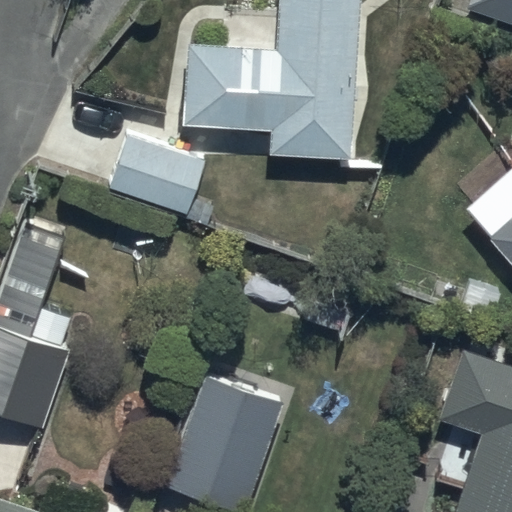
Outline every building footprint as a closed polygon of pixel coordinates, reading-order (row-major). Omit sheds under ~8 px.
[(350,149),(355,0),(270,0),(269,35),(185,32),(181,114),(267,117),(266,146),(350,149)] [(511,0),(479,0),(511,12),(511,0)] [(202,154),(123,125),(104,175),(183,205),(202,154)] [(511,202),(485,227),(511,257),(511,202)] [(62,227),(20,213),(0,272),(0,406),(39,420),(67,339),(57,336),(66,309),(37,299),(62,227)] [(511,511),(511,357),(457,340),(434,411),(477,425),(470,446),(448,439),(439,467),(459,474),(446,511),(511,511)] [(240,501),(277,392),(197,365),(161,475),(240,501)] [(71,511),(0,488),(0,511),(71,511)]
